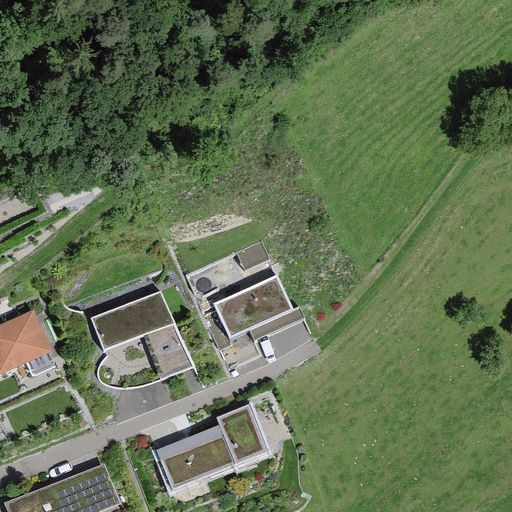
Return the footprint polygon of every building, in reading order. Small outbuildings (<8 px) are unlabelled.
[(279,275),(215,304),(232,341),(251,333),(256,342),(306,319),(301,308),(295,311),(279,275)] [(163,292),(92,318),(107,357),(102,363),(99,370),(98,378),(103,385),(115,390),(127,391),(137,390),(196,368),(163,292)] [(34,312),(0,327),(0,376),(53,353),(34,312)] [(269,453),(250,406),(218,419),(220,425),(157,451),(173,491),(269,453)] [(103,511),(122,505),(106,464),(6,504),(8,511),(103,511)]
